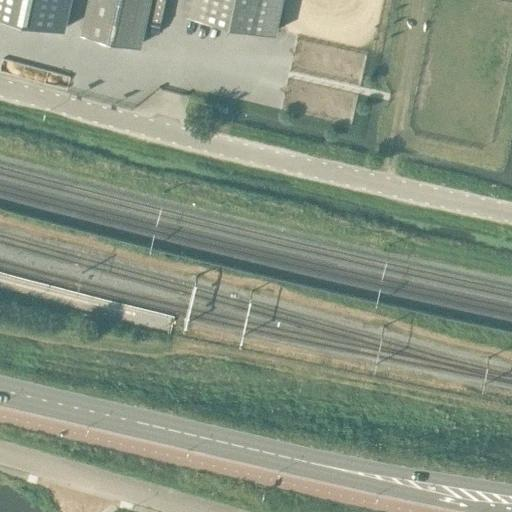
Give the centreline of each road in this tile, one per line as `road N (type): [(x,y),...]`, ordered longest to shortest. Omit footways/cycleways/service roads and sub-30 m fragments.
road 1 (tertiary): [(511,211),(0,85)]
road 2 (secondary): [(511,498),(250,452),(0,392)]
road 3 (unclassified): [(207,511),(82,474)]
